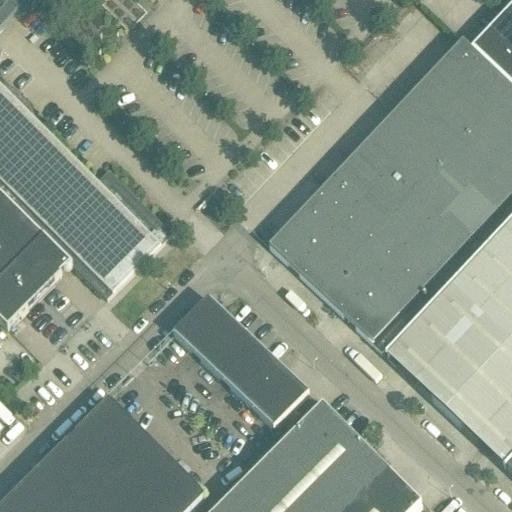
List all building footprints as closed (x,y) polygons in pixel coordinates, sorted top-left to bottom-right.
[(511,23),(505,17),(489,35),(511,56),(511,23)] [(471,53),(470,54),(507,88),(511,82),(511,56),(489,35),(471,54),(471,53)] [(511,93),(507,88),(470,54),(462,47),(269,252),(381,358),(399,338),(506,225),(511,218),(511,93)] [(0,198),(72,270),(107,305),(172,239),(109,176),(97,187),(0,90),(0,198)] [(0,326),(8,335),(62,281),(57,276),(61,271),(63,272),(64,273),(66,273),(67,273),(68,273),(70,272),(71,271),(72,270),(0,198),(0,326)] [(511,227),(449,294),(511,352),(511,227)] [(173,340),(174,340),(273,434),(309,399),(208,304),(173,340)] [(439,396),(431,404),(460,431),(492,397),(463,370),(450,384),(442,376),(431,388),(439,396)] [(194,511),(205,501),(111,407),(24,493),(36,505),(28,511),(194,511)] [(420,511),(422,511),(420,510),(421,509),(388,477),(387,478),(375,465),(376,464),(366,454),(323,412),(322,411),(321,412),(220,511),(420,511)]
